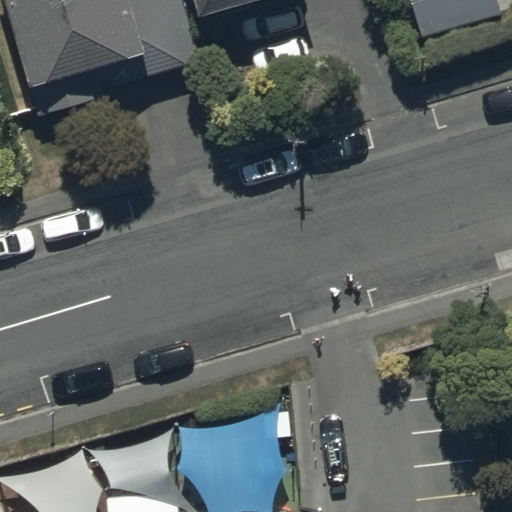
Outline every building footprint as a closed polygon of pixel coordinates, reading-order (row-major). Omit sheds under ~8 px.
[(174,0),(12,0),(49,121),(198,76),(174,0)] [(201,0),(214,44),(326,13),(322,0),(201,0)] [(509,26),(501,0),(416,0),(431,48),(509,26)] [(79,461),(1,486),(8,511),(43,511),(90,498),(79,461)] [(176,511),(174,489),(109,495),(110,511),(176,511)]
